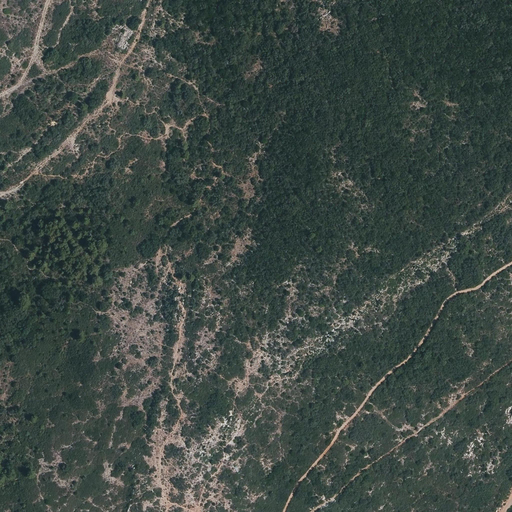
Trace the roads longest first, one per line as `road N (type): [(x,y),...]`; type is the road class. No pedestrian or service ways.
road 1 (track): [(283,511),(296,484),(420,344),(447,300),(511,262)]
road 2 (track): [(312,511),(511,359)]
